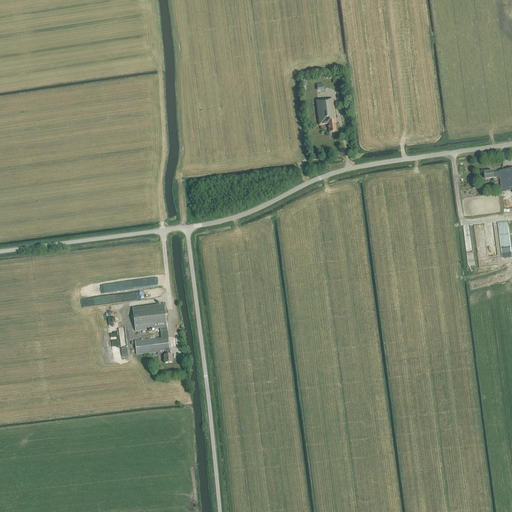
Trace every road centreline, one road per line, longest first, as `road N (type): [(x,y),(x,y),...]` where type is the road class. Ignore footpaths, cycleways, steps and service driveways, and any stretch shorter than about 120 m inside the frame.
road 1 (unclassified): [(186,227),(237,218),(356,168),(511,146)]
road 2 (unclassified): [(219,511),(186,227)]
road 3 (unclassified): [(186,227),(0,252)]
